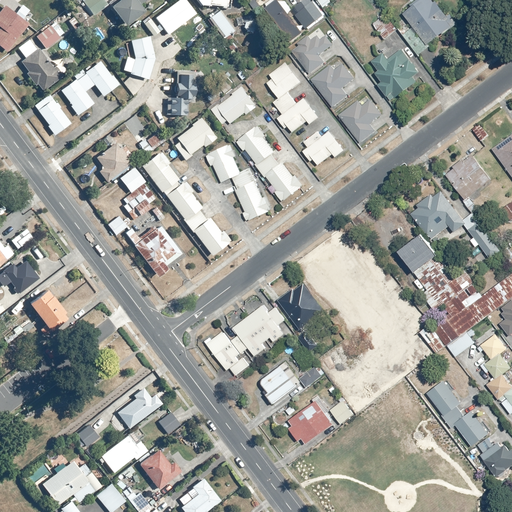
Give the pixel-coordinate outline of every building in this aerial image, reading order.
[(86,0),(87,0),(86,0),(81,0),(82,2),(77,6),(87,19),(92,15),(94,17),(109,5),(105,0),(86,0)] [(111,0),(108,3),(127,26),(146,11),(140,4),(145,0),(111,0)] [(256,1),(257,0),(245,0),(241,4),(250,15),(251,17),(253,15),(262,8),(256,1)] [(306,28),(325,15),(321,9),(320,10),(314,0),(312,1),(311,0),(303,0),(294,7),(298,13),(296,15),(306,28)] [(429,45),(455,24),(439,3),(437,4),(433,0),(414,0),(410,3),(413,7),(405,14),(414,25),(402,34),(417,55),(429,46),(429,45)] [(30,10),(23,4),(16,13),(6,5),(0,12),(0,25),(2,27),(0,29),(0,45),(8,52),(29,24),(23,19),(30,10)] [(234,31),(219,9),(213,13),(212,11),(208,14),(224,38),(234,31)] [(396,30),(384,14),(372,23),(385,39),(396,30)] [(73,15),(67,20),(80,36),(85,32),(73,15)] [(36,36),(46,48),(61,37),(60,36),(64,33),(60,28),(55,21),(50,25),(47,22),(36,31),(38,34),(36,36)] [(160,31),(153,22),(146,28),(153,36),(160,31)] [(310,73),(325,62),(320,54),(333,44),(321,28),(292,49),(310,73)] [(127,56),(122,69),(149,80),(152,70),(153,65),(154,59),(150,36),(131,39),(135,59),(127,56)] [(46,62),(48,61),(40,49),(38,50),(29,38),(18,46),(25,57),(20,60),(29,72),(27,73),(36,85),(38,84),(42,91),(61,77),(54,67),(51,69),(46,62)] [(379,84),(391,100),(419,82),(415,76),(422,72),(413,59),(410,61),(400,47),(387,56),(384,50),(371,59),(379,70),(375,72),(381,82),(379,84)] [(355,79),(340,58),(312,79),(333,107),(348,96),(342,88),(355,79)] [(73,76),(75,78),(60,90),(79,115),(94,103),(85,91),(95,84),(104,96),(119,85),(101,60),(84,73),(82,69),(77,73),(73,76)] [(302,81),(287,61),(269,75),(270,77),(266,80),(280,97),(274,102),(284,114),(279,118),(287,128),(290,126),(294,132),(309,121),(311,124),(320,117),(305,97),(297,103),(288,92),(302,81)] [(197,95),(197,83),(195,83),(195,69),(166,69),(166,115),(185,115),(185,112),(188,112),(188,108),(184,108),(184,99),(191,99),(191,95),(197,95)] [(258,106),(242,85),(217,104),(211,108),(223,124),(229,120),(231,123),(247,112),(248,113),(258,106)] [(55,136),(72,124),(60,108),(61,107),(57,102),(56,102),(54,99),(48,103),(44,98),(35,105),(50,125),(48,126),(55,136)] [(383,114),(371,99),(363,105),(359,100),(340,115),(362,142),(376,131),(370,124),(383,114)] [(192,155),(191,154),(203,144),(205,147),(217,137),(200,117),(170,142),(185,159),(186,160),(192,155)] [(483,124),(473,130),(482,143),(491,136),(483,124)] [(240,141),(238,142),(245,151),(247,150),(267,178),(268,177),(277,190),(276,190),(284,201),(285,200),(305,186),(297,175),(295,177),(282,159),(278,162),(272,154),(276,151),(258,126),(239,139),(240,141)] [(138,143),(147,155),(153,150),(151,147),(165,138),(159,130),(147,139),(145,138),(138,143)] [(322,137),(317,130),(304,140),(309,147),(305,151),(312,161),(315,159),(320,165),(335,154),(337,157),(345,151),(331,131),(322,137)] [(511,135),(493,148),(511,174),(511,135)] [(118,177),(133,165),(116,142),(96,157),(104,167),(98,171),(108,184),(118,177)] [(236,156),(231,144),(207,154),(212,166),(214,165),(222,183),(232,179),(246,210),(244,211),(248,222),(274,211),(267,197),(263,199),(249,166),(241,170),(235,157),(236,156)] [(161,151),(141,165),(192,232),(213,256),(232,239),(224,230),(222,232),(210,218),(207,220),(199,210),(203,207),(192,193),(194,191),(181,176),(179,178),(167,164),(170,162),(161,151)] [(492,179),(475,156),(465,164),(462,160),(446,172),(466,199),(492,179)] [(133,165),(118,177),(130,192),(122,199),(125,204),(123,206),(133,219),(138,215),(140,217),(150,210),(158,221),(164,216),(152,200),(155,198),(144,183),(146,182),(133,165)] [(454,234),(468,224),(464,219),(443,191),(411,215),(430,240),(448,226),(454,234)] [(464,219),(492,256),(501,250),(472,212),(464,219)] [(117,237),(124,231),(159,278),(170,270),(166,265),(182,253),(160,224),(155,227),(153,223),(147,228),(142,220),(129,228),(118,214),(107,223),(117,237)] [(441,305),(446,312),(439,317),(441,319),(428,328),(426,325),(411,336),(417,344),(427,341),(435,352),(444,346),(465,331),(499,306),(511,297),(511,295),(511,269),(482,292),(473,281),(460,290),(435,257),(439,255),(424,234),(402,250),(418,272),(415,274),(424,287),(421,290),(427,298),(425,299),(434,310),(441,305)] [(0,262),(14,253),(7,243),(3,246),(0,242),(0,262)] [(41,279),(23,256),(0,272),(0,281),(4,287),(11,282),(20,295),(41,279)] [(326,311),(305,282),(281,300),(302,329),(326,311)] [(43,320),(35,326),(42,334),(50,328),(51,331),(60,324),(59,322),(68,314),(48,288),(29,302),(43,320)] [(511,298),(501,307),(505,312),(502,314),(506,318),(500,323),(510,336),(511,334),(511,298)] [(231,327),(238,336),(232,341),(224,331),(213,339),(211,337),(206,340),(228,369),(231,367),(237,375),(250,365),(241,354),(250,347),(257,355),(266,348),(263,344),(271,337),(275,341),(285,333),(279,325),(286,319),(275,306),(269,311),(263,304),(239,324),(238,322),(231,327)] [(30,322),(29,320),(20,328),(25,333),(38,321),(35,318),(30,322)] [(20,333),(17,330),(14,333),(9,326),(0,333),(0,340),(4,346),(20,333)] [(323,343),(312,327),(299,336),(310,352),(323,343)] [(511,384),(503,374),(511,367),(500,354),(507,348),(495,332),(477,347),(480,352),(484,349),(491,357),(484,362),(483,361),(478,364),(486,373),(490,370),(494,375),(486,382),(500,399),(511,413),(511,412),(511,384)] [(296,384),(280,364),(260,381),(268,391),(265,393),(273,403),(296,384)] [(326,375),(319,365),(303,376),(310,386),(326,375)] [(460,406),(443,381),(428,392),(446,416),(460,406)] [(152,397),(145,387),(115,410),(130,428),(170,398),(162,389),(152,397)] [(345,398),(331,408),(343,425),(356,415),(345,398)] [(309,443),(337,424),(322,401),(308,410),(307,407),(292,417),(294,419),(290,422),(302,440),(306,438),(309,443)] [(490,433),(473,411),(456,423),(474,446),(490,433)] [(180,425),(172,412),(158,420),(167,434),(180,425)] [(136,440),(130,432),(100,454),(114,472),(134,457),(136,459),(148,451),(138,438),(136,440)] [(482,456),(500,479),(510,471),(509,470),(511,467),(511,450),(502,439),(492,447),(486,439),(479,445),(486,453),(482,456)] [(171,463),(159,448),(140,463),(159,488),(182,471),(174,461),(171,463)] [(109,479),(100,485),(83,462),(78,456),(42,483),(58,505),(61,510),(59,511),(60,511),(80,511),(75,504),(79,501),(94,490),(109,511),(111,511),(126,501),(109,479)] [(205,511),(221,500),(203,476),(185,489),(192,497),(181,506),(185,511),(205,511)] [(151,503),(160,496),(156,491),(147,498),(141,491),(129,500),(138,511),(145,511),(153,506),(151,503)] [(158,511),(168,504),(165,501),(155,508),(149,511),(158,511)]
